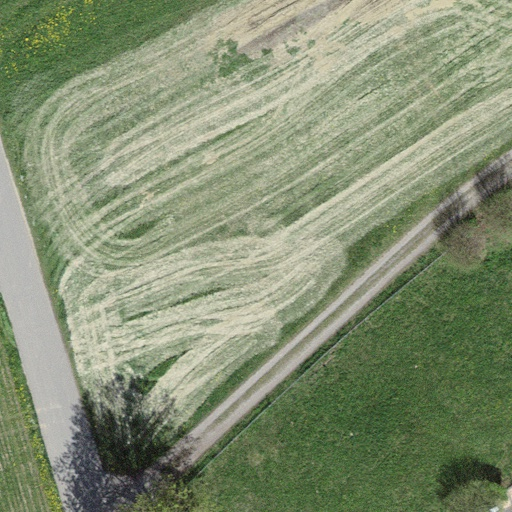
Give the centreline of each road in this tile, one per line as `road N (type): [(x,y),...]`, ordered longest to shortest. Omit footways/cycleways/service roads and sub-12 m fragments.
road 1 (track): [(511,162),(451,207),(114,511)]
road 2 (unclassified): [(88,511),(0,214)]
